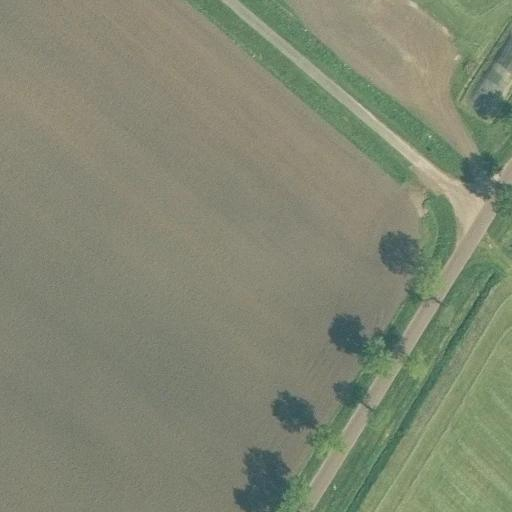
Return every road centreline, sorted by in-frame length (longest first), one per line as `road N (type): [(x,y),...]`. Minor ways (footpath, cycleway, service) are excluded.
road 1 (unclassified): [(482,215),(299,511)]
road 2 (unclassified): [(228,0),(482,215)]
